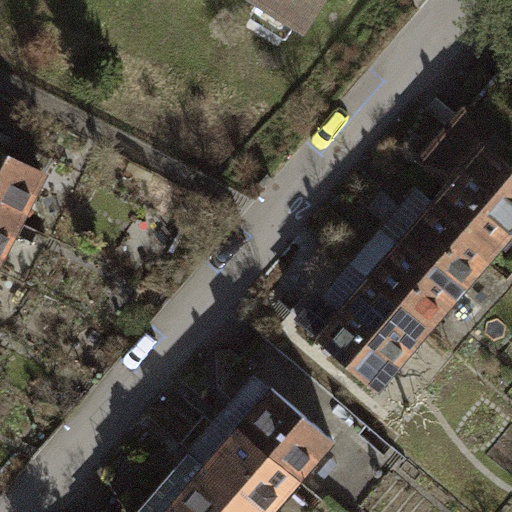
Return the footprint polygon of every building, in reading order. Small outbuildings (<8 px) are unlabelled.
[(239,0),(258,12),(249,25),(290,51),(298,38),(308,44),(335,0),(239,0)] [(511,65),(470,118),(510,149),(511,150),(511,65)] [(413,171),(437,192),(509,255),(511,251),(511,172),(499,161),(510,149),(470,118),(465,113),(413,171)] [(0,160),(0,221),(20,232),(45,183),(0,160)] [(437,192),(394,241),(466,304),(509,255),(437,192)] [(0,221),(0,272),(20,232),(0,221)] [(394,241),(352,289),(423,352),(466,304),(394,241)] [(316,296),(292,323),(380,401),(423,352),(352,289),(333,311),(316,296)] [(302,491),(358,426),(267,350),(245,376),(269,396),(236,435),(302,491)] [(246,511),(284,511),(302,491),(236,435),(202,475),(246,511)] [(246,511),(202,475),(170,511),(246,511)]
